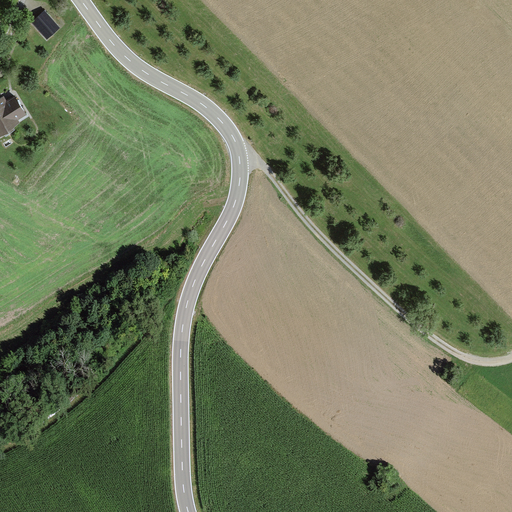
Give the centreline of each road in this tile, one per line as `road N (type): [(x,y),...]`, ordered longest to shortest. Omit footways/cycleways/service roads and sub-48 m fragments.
road 1 (tertiary): [(188,511),(181,474),(183,321),(237,203),(243,158)]
road 2 (track): [(243,158),(256,160),(322,239),(412,320),(463,356),(494,364),(511,356)]
road 3 (tertiary): [(80,0),(142,69),(215,114),(243,158)]
